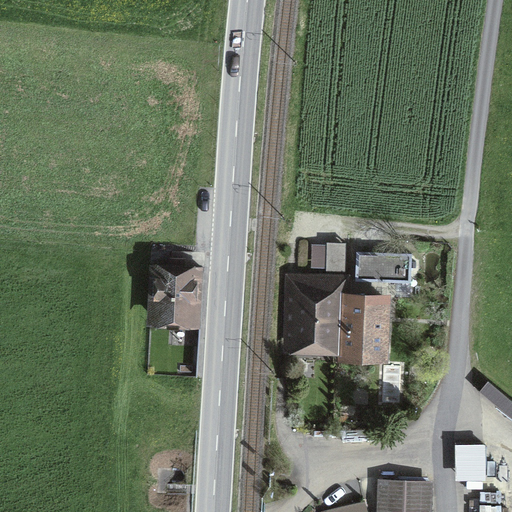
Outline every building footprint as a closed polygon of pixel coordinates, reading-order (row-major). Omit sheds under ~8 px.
[(195,267),(202,267),(203,268),(204,252),(190,251),(172,251),(171,258),(171,266),(157,265),(154,318),(192,320),(195,267)] [(410,282),(412,253),(356,251),(355,280),(410,282)] [(334,344),(336,291),(347,291),(348,275),(286,274),(285,297),(297,297),(294,343),(334,344)] [(382,295),(347,294),(345,344),(344,352),(380,353),(382,295)] [(483,445),(454,445),(455,478),(484,478),(483,445)] [(381,481),(379,511),(427,511),(429,483),(381,481)]
